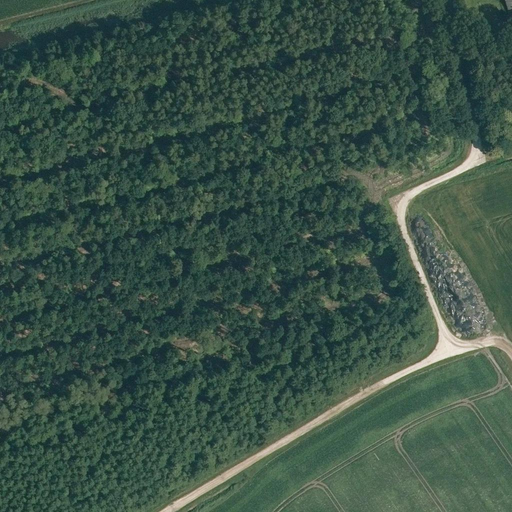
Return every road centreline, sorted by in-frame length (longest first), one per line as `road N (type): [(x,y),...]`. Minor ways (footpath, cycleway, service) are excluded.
road 1 (unclassified): [(381,382),(449,349),(399,215),(407,194),(473,161),(475,131),(442,0)]
road 2 (track): [(166,511),(381,382)]
